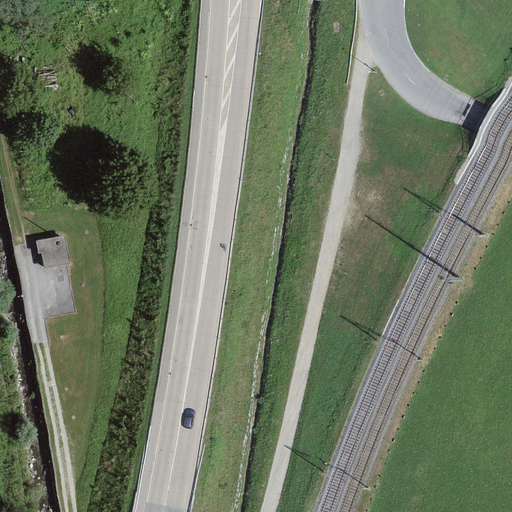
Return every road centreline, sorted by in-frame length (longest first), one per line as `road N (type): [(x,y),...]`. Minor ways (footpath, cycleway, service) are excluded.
road 1 (track): [(268,511),(381,7)]
road 2 (primary): [(162,511),(212,212),(234,0)]
road 3 (track): [(66,511),(0,149)]
road 4 (unclassified): [(511,136),(401,70),(387,45),(381,0)]
